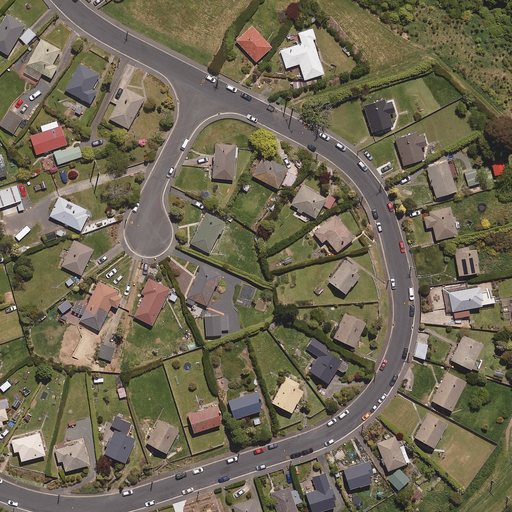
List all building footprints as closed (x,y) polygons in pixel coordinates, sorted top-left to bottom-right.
[(26,25),(7,14),(0,25),(0,50),(7,55),(26,25)] [(272,47),(252,26),(236,41),(256,62),(272,47)] [(36,35),(29,28),(19,37),(26,44),(36,35)] [(316,38),(313,28),(299,33),(302,43),(280,50),(286,68),(300,64),(305,80),(324,74),(313,39),(316,38)] [(61,51),(42,40),(23,71),(38,80),(42,73),(51,78),(57,68),(52,65),(61,51)] [(99,74),(80,64),(66,91),(90,103),(96,92),(91,89),(99,74)] [(144,98),(119,85),(110,101),(117,105),(109,119),(128,129),(144,98)] [(386,104),(385,100),(365,106),(373,132),(393,126),(389,114),(395,112),(392,103),(386,104)] [(22,119),(9,110),(0,125),(13,134),(22,119)] [(57,127),(56,122),(41,126),(43,132),(31,136),(36,154),(66,145),(61,126),(57,127)] [(427,146),(422,131),(396,139),(404,165),(425,159),(421,147),(427,146)] [(112,139),(103,141),(104,148),(113,146),(112,139)] [(213,178),(234,180),(235,158),(238,159),(239,146),(216,144),(213,178)] [(82,156),(79,146),(61,152),(60,149),(54,151),(58,164),(82,156)] [(288,169),(263,157),(253,176),(278,189),(288,169)] [(507,173),(503,159),(492,162),(495,176),(507,173)] [(437,198),(457,191),(454,180),(460,178),(454,160),(427,168),(437,198)] [(480,182),(476,171),(465,175),(469,186),(480,182)] [(0,207),(16,202),(19,212),(24,210),(19,195),(25,193),(22,183),(0,190),(0,207)] [(291,204),(298,208),(297,210),(302,214),(304,211),(315,218),(327,198),(302,184),(291,204)] [(90,212),(59,197),(50,216),(81,231),(90,212)] [(430,215),(424,217),(427,228),(433,227),(436,240),(458,235),(451,208),(430,213),(430,215)] [(191,244),(209,253),(219,233),(222,234),(227,223),(207,213),(191,244)] [(354,239),(336,215),(314,232),(322,243),(327,239),(337,252),(354,239)] [(94,250),(75,240),(61,266),(81,276),(94,250)] [(468,248),(455,250),(459,276),(480,273),(477,249),(469,250),(468,248)] [(354,266),(347,259),(329,281),(345,294),(361,276),(352,269),(354,266)] [(201,267),(186,302),(194,306),(196,301),(207,306),(220,275),(201,267)] [(87,292),(93,294),(80,321),(99,331),(111,305),(117,308),(122,298),(115,295),(117,290),(93,278),(87,292)] [(170,289),(149,279),(141,294),(145,295),(134,317),(152,325),(170,289)] [(470,282),(443,286),(447,312),(454,311),(455,318),(470,316),(469,309),(483,306),(483,304),(496,302),(495,296),(490,297),(489,290),(480,292),(480,288),(471,289),(470,282)] [(11,291),(4,293),(7,304),(14,302),(11,291)] [(71,307),(66,301),(58,308),(63,313),(71,307)] [(366,323),(345,314),(334,338),(355,347),(366,323)] [(228,316),(205,317),(206,336),(221,335),(221,330),(229,330),(228,316)] [(430,335),(419,332),(414,356),(425,359),(430,335)] [(484,363),(476,360),(483,345),(463,335),(452,361),(479,373),(484,363)] [(326,345),(313,337),(306,349),(318,356),(316,359),(314,358),(310,363),(312,364),(308,371),(328,383),(337,368),(342,371),(345,370),(348,367),(348,363),(343,360),(343,359),(327,350),(326,345)] [(115,349),(102,344),(98,356),(110,361),(115,349)] [(504,372),(494,370),(492,378),(502,381),(504,372)] [(467,382),(447,372),(432,401),(452,411),(467,382)] [(300,384),(286,377),(272,402),(292,413),(303,392),(297,389),(300,384)] [(263,411),(257,392),(228,401),(234,420),(263,411)] [(222,425),(217,406),(189,414),(194,433),(222,425)] [(0,427),(3,426),(2,421),(8,420),(5,408),(0,409),(0,427)] [(448,425),(429,413),(415,437),(434,448),(448,425)] [(179,431),(159,420),(147,443),(167,454),(179,431)] [(135,440),(115,431),(104,454),(125,464),(135,440)] [(46,455),(39,433),(11,441),(15,452),(19,451),(21,462),(46,455)] [(395,435),(377,443),(383,458),(381,458),(382,462),(384,461),(388,471),(406,463),(406,462),(410,460),(406,452),(402,453),(395,435)] [(64,442),(57,444),(58,449),(55,449),(58,462),(63,461),(66,471),(89,465),(84,442),(65,447),(64,442)] [(374,476),(370,461),(344,469),(350,490),(372,484),(370,477),(374,476)] [(399,468),(388,478),(399,490),(410,479),(399,468)] [(307,493),(311,511),(317,511),(336,508),(332,489),(329,489),(326,474),(314,477),(317,491),(307,493)] [(302,502),(297,486),(272,493),(277,511),(297,511),(295,504),(302,502)] [(258,511),(255,499),(231,506),(232,511),(258,511)]
